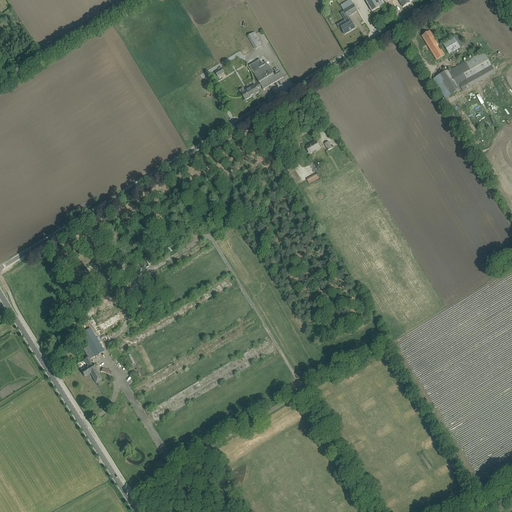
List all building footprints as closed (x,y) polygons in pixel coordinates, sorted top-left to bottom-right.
[(345,12),(348,17),(357,11),(350,0),(349,0),(341,5),(345,12)] [(384,4),(381,0),(365,0),(372,12),(384,4)] [(344,20),(337,25),(339,29),(341,28),(345,35),(355,28),(349,19),(348,17),(345,12),(341,14),(344,20)] [(430,31),(422,36),(424,41),(437,60),(445,56),(435,40),(438,38),(437,36),(434,38),(433,36),(430,31)] [(262,45),(256,34),(255,32),(248,36),(256,49),(262,45)] [(447,55),(464,45),(457,34),(440,44),(447,55)] [(482,52),(448,71),(459,91),(461,89),(459,84),(492,66),(488,58),(484,51),(482,52)] [(256,62),(249,66),(259,83),(255,86),(257,89),(261,86),(263,90),(283,77),(280,71),(279,72),(278,69),(275,71),(276,74),(274,75),(266,62),(263,64),(260,60),(256,62)] [(215,72),(218,77),(225,73),(221,67),(218,68),(219,70),(215,72)] [(243,88),(239,91),(245,100),(259,92),(255,85),(245,91),(243,88)] [(320,148),(316,142),(306,147),(310,154),(320,148)] [(307,179),(309,184),(320,178),(317,173),(307,179)] [(91,328),(82,334),(89,346),(83,349),(88,358),(89,358),(90,359),(103,352),(104,351),(96,337),(91,328)] [(88,366),(81,370),(85,377),(90,374),(96,383),(102,379),(90,360),(90,359),(89,358),(88,358),(86,359),(85,360),(88,366)]
